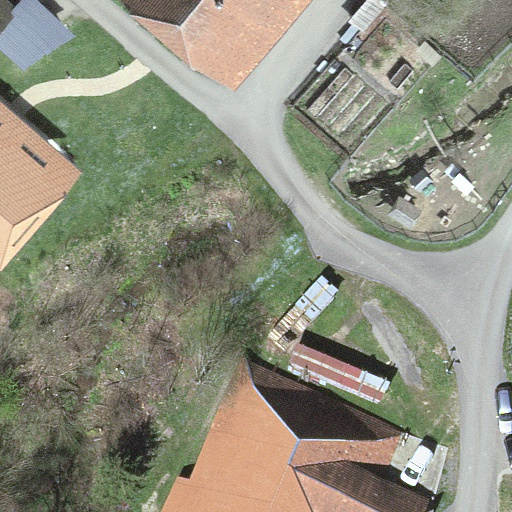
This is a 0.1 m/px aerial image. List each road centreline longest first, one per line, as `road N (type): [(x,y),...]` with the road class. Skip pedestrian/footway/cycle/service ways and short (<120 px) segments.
road 1 (track): [(490,310),(328,234),(253,132),(77,0)]
road 2 (track): [(253,132),(267,87),(342,0)]
